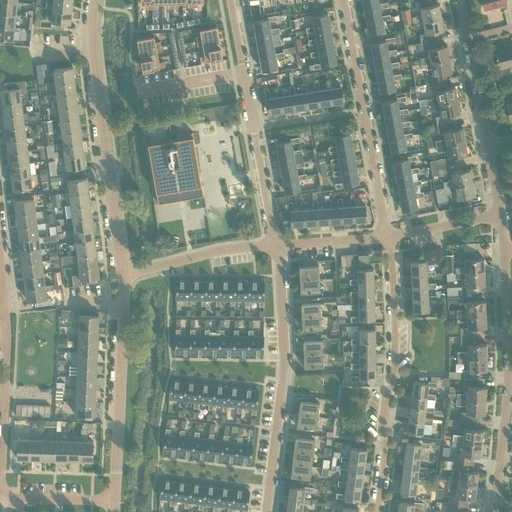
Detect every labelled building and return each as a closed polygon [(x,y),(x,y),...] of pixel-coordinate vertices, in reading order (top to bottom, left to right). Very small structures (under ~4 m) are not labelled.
[(17,2),(0,0),(0,12),(16,14),(17,2)] [(72,0),(53,0),(53,3),(46,2),(46,7),(52,8),(72,10),(72,0)] [(152,0),(141,0),(142,5),(148,4),(148,9),(152,9),(152,0)] [(162,0),(152,0),(152,9),(156,9),(156,4),(163,4),(162,0)] [(172,0),(162,0),(163,4),(169,4),(169,8),(173,8),(172,0)] [(182,0),(172,0),(173,8),(177,8),(177,3),(183,3),(182,0)] [(505,0),(482,0),(485,9),(506,4),(505,0)] [(380,5),(364,8),(366,20),(382,17),(382,16),(380,8),(388,6),(387,2),(379,3),(380,5)] [(412,16),(413,22),(442,17),(439,4),(420,7),(422,14),(412,16)] [(251,16),(260,14),(259,7),(250,9),(251,16)] [(72,10),(52,8),(51,21),(70,23),(72,10)] [(16,14),(0,12),(0,24),(14,26),(16,14)] [(314,29),(330,26),(327,13),(312,16),(314,26),(306,28),(307,32),(315,30),(314,29)] [(382,17),(366,20),(369,33),(384,30),(382,20),(391,19),(390,14),(382,16),(382,17)] [(253,21),(255,33),(271,30),(271,29),(269,21),(277,20),(276,15),(268,17),(268,18),(253,21)] [(442,17),(413,22),(414,28),(424,26),(425,33),(419,34),(421,42),(438,38),(437,31),(444,29),(442,17)] [(14,26),(0,24),(0,37),(13,39),(14,26)] [(215,36),(213,26),(197,29),(198,35),(193,36),(194,40),(215,36)] [(309,44),(317,43),(317,41),(332,38),(330,26),(314,29),(315,30),(316,38),(308,40),(309,44)] [(271,30),(255,33),(258,45),(273,42),(273,41),(271,33),(280,32),(279,27),(271,29),(271,30)] [(404,41),(403,33),(394,34),(396,42),(404,41)] [(154,36),(138,39),(139,49),(160,45),(159,41),(155,42),(154,36)] [(215,36),(194,40),(195,44),(199,43),(200,49),(216,47),(215,36)] [(371,42),(373,55),(388,52),(388,50),(387,43),(395,41),(394,37),(385,38),(386,40),(371,42)] [(319,54),(334,51),(332,38),(317,41),(317,43),(318,50),(310,52),(311,57),(319,55),(319,54)] [(419,58),(420,63),(449,58),(447,45),(440,46),(438,38),(421,42),(422,50),(428,49),(429,56),(419,58)] [(273,42),(258,45),(260,58),(275,55),(275,53),(274,46),(282,44),(281,39),(273,41),(273,42)] [(160,45),(139,49),(141,59),(157,56),(156,50),(161,49),(160,45)] [(218,57),(216,47),(200,49),(202,55),(197,56),(198,60),(218,57)] [(511,48),(496,52),(499,68),(511,64),(511,48)] [(388,52),(373,55),(375,67),(391,64),(390,62),(389,55),(397,53),(396,49),(388,50),(388,52)] [(337,63),(334,51),(319,54),(319,55),(321,63),(313,64),(314,69),(322,67),(322,66),(337,63)] [(283,52),(275,53),(275,55),(260,58),(262,70),(278,68),(276,58),(284,56),(283,52)] [(163,61),(158,62),(157,56),(141,59),(143,69),(163,65),(163,61)] [(449,58),(420,63),(422,69),(432,67),(433,74),(426,75),(428,83),(447,80),(446,72),(452,71),(449,58)] [(398,61),(390,62),(391,64),(375,67),(378,79),(393,76),(393,75),(391,67),(399,66),(398,61)] [(55,82),(74,79),(73,66),(54,69),(55,82)] [(44,70),(37,71),(39,84),(46,83),(44,70)] [(393,76),(378,79),(380,92),(395,89),(394,79),(402,78),(401,73),(393,75),(393,76)] [(264,83),(277,81),(276,75),(263,77),(264,83)] [(57,94),(76,91),(74,79),(55,82),(57,94)] [(326,80),(327,88),(328,88),(331,104),(344,102),(341,86),(331,88),(330,79),(326,80)] [(447,80),(428,83),(429,91),(436,90),(437,97),(427,99),(428,105),(457,99),(455,86),(448,87),(447,80)] [(2,103),(21,100),(20,93),(24,93),(23,81),(7,83),(8,89),(1,90),(2,103)] [(316,90),(319,105),(331,104),(328,88),(327,88),(319,89),(318,81),(314,82),(315,90),(316,90)] [(301,84),(302,92),(304,92),(306,107),(319,105),(316,90),(315,90),(307,91),(306,83),(301,84)] [(292,94),(294,109),(306,107),(304,92),(302,92),(295,93),(293,85),(289,86),(290,94),(292,94)] [(277,88),(278,96),(279,96),(282,111),(294,109),(292,94),(290,94),(283,95),(281,87),(277,88)] [(279,96),(278,96),(270,97),(269,89),(264,90),(266,98),(267,98),(267,99),(270,113),(282,111),(279,96)] [(266,98),(264,90),(259,91),(261,105),(268,104),(267,99),(267,98),(266,98)] [(58,106),(77,104),(76,91),(57,94),(58,100),(52,101),(53,107),(58,106)] [(382,102),(384,114),(399,111),(399,109),(398,102),(406,100),(405,96),(396,97),(397,99),(382,102)] [(436,116),(437,124),(455,121),(453,114),(460,112),(457,99),(428,105),(429,110),(439,108),(441,115),(436,116)] [(2,103),(4,115),(23,112),(21,100),(2,103)] [(60,119),(79,116),(77,104),(58,106),(60,119)] [(399,111),(384,114),(386,126),(402,123),(401,122),(400,114),(408,113),(407,108),(399,109),(399,111)] [(213,121),(211,109),(197,112),(187,113),(189,125),(199,123),(213,121)] [(23,112),(4,115),(5,127),(24,125),(24,118),(38,117),(37,111),(23,112)] [(81,129),(79,116),(60,119),(61,131),(81,129)] [(53,131),(51,119),(43,120),(45,132),(53,131)] [(402,123),(386,126),(388,138),(404,135),(404,134),(402,126),(410,125),(409,120),(401,122),(402,123)] [(455,121),(437,124),(438,132),(444,131),(445,138),(435,140),(436,146),(465,140),(463,127),(456,129),(455,121)] [(7,140),(26,137),(24,125),(5,127),(7,140)] [(82,141),(81,129),(61,131),(63,143),(82,141)] [(177,200),(203,195),(192,131),(177,134),(178,138),(148,143),(158,203),(177,200)] [(54,144),(53,132),(45,133),(47,145),(54,144)] [(412,132),(404,134),(404,135),(388,138),(391,151),(406,148),(404,138),(413,137),(412,132)] [(337,148),(352,145),(350,133),(334,136),(336,145),(328,147),(329,151),(337,150),(337,148)] [(8,152),(28,149),(26,137),(7,140),(8,152)] [(276,143),(278,155),(294,152),(293,150),(292,143),(300,141),(299,137),(290,138),(291,140),(276,143)] [(465,140),(436,146),(437,152),(447,150),(449,157),(468,154),(465,140)] [(84,153),(82,141),(63,143),(65,156),(84,153)] [(339,160),(354,158),(352,145),(337,148),(337,150),(338,158),(330,159),(331,164),(339,162),(339,160)] [(29,162),(28,149),(8,152),(10,164),(29,162)] [(294,152),(278,155),(280,167),(296,164),(295,163),(294,155),(302,153),(301,149),(293,150),(294,152)] [(85,166),(84,153),(65,156),(66,169),(85,166)] [(393,161),(395,173),(410,170),(410,168),(409,161),(417,159),(416,155),(407,156),(408,158),(393,161)] [(341,173),(357,170),(354,158),(339,160),(339,162),(341,170),(333,171),(333,175),(341,174),(341,173)] [(431,169),(446,166),(444,158),(429,161),(431,169)] [(296,164),(280,167),(283,180),(298,177),(298,175),(296,167),(304,166),(304,161),(295,163),(296,164)] [(31,174),(29,162),(10,164),(11,177),(31,174)] [(447,173),(446,166),(431,169),(432,176),(447,173)] [(413,182),(412,181),(411,173),(419,172),(418,167),(410,168),(410,170),(395,173),(397,185),(413,182)] [(444,187),(473,182),(470,169),(452,172),(453,179),(443,181),(444,187)] [(359,182),(357,170),(341,173),(341,174),(343,182),(335,183),(336,188),(344,186),(344,185),(359,182)] [(298,177),(283,180),(285,192),(301,189),(299,179),(307,178),(306,173),(298,175),(298,177)] [(32,187),(31,174),(11,177),(13,190),(32,187)] [(68,180),(69,192),(88,190),(87,177),(68,180)] [(420,179),(412,181),(413,182),(397,185),(400,198),(415,195),(415,193),(413,185),(421,184),(420,179)] [(475,195),(473,182),(444,187),(435,189),(437,202),(447,200),(446,193),(455,191),(456,198),(458,198),(460,204),(470,202),(469,196),(475,195)] [(69,192),(71,205),(90,202),(88,190),(69,192)] [(423,191),(415,193),(415,195),(400,198),(402,210),(417,207),(415,197),(424,196),(423,191)] [(434,200),(432,192),(425,193),(427,201),(434,200)] [(355,197),(350,198),(351,206),(352,206),(353,221),(366,220),(365,205),(355,205),(355,197)] [(14,201),(16,213),(35,211),(34,198),(14,201)] [(342,198),(337,199),(338,207),(340,206),(341,222),(353,221),(352,206),(351,206),(343,206),(342,198)] [(329,199),(325,200),(325,208),(327,207),(328,223),(341,222),(340,206),(338,207),(330,207),(329,199)] [(317,200),(312,200),(313,208),(315,208),(316,224),(328,223),(327,207),(325,208),(317,208),(317,200)] [(304,201),(300,201),(300,209),(302,209),(303,225),(316,224),(315,208),(313,208),(305,209),(304,201)] [(90,202),(71,205),(72,217),(92,215),(90,202)] [(288,210),(282,211),(282,224),(290,224),(291,226),(303,225),(302,209),(300,209),(292,210),(292,202),(287,202),(288,210)] [(16,213),(18,226),(37,223),(35,211),(16,213)] [(72,217),(74,230),(93,227),(92,215),(72,217)] [(18,226),(19,238),(38,236),(37,223),(18,226)] [(57,233),(56,226),(48,227),(49,234),(57,233)] [(74,230),(76,242),(95,239),(93,227),(74,230)] [(38,236),(19,238),(21,250),(40,248),(38,236)] [(76,242),(77,254),(96,252),(95,239),(76,242)] [(40,248),(21,250),(22,263),(41,260),(40,248)] [(455,267),(455,272),(484,271),(484,258),(477,259),(477,251),(463,251),(463,259),(465,259),(465,267),(455,267)] [(96,252),(77,254),(79,267),(98,264),(96,252)] [(358,264),(368,263),(368,254),(358,254),(358,264)] [(411,260),(411,273),(427,272),(427,271),(426,263),(434,262),(434,258),(426,258),(426,260),(411,260)] [(41,260),(22,263),(24,275),(43,273),(41,260)] [(299,267),(300,279),(319,278),(319,261),(310,261),(310,266),(299,267)] [(98,264),(79,267),(80,274),(72,275),(73,286),(82,284),(81,279),(99,277),(98,264)] [(358,281),(374,281),(374,268),(358,269),(358,279),(350,279),(350,284),(358,283),(358,281)] [(427,272),(411,273),(412,285),(427,285),(427,283),(427,275),(435,275),(435,270),(427,271),(427,272)] [(484,271),(455,272),(455,273),(446,273),(447,280),(456,280),(456,279),(465,278),(466,286),(485,284),(484,271)] [(43,273),(24,275),(25,288),(45,285),(43,273)] [(320,291),(319,278),(300,279),(300,292),(320,291)] [(191,299),(191,281),(176,281),(176,299),(187,299),(187,305),(191,305),(191,299)] [(206,281),(191,281),(191,299),(201,299),(201,305),(206,305),(206,299),(205,299),(206,281)] [(220,281),(206,281),(205,299),(206,299),(216,299),(216,305),(220,305),(220,299),(220,281)] [(235,282),(220,281),(220,299),(230,299),(230,305),(235,305),(235,299),(235,282)] [(359,294),(374,293),(374,281),(358,281),(358,283),(359,291),(350,291),(350,296),(359,296),(359,294)] [(249,282),(235,282),(235,299),(245,300),(245,306),(249,306),(249,300),(249,282)] [(264,282),(249,282),(249,300),(259,300),(259,306),(264,306),(264,282)] [(427,285),(412,285),(413,298),(428,297),(428,295),(428,288),(436,287),(436,285),(436,282),(435,282),(427,283),(427,285)] [(45,285),(25,288),(27,300),(35,299),(36,305),(52,303),(51,297),(46,298),(45,291),(54,290),(53,285),(45,286),(45,285)] [(359,306),(375,306),(374,293),(359,294),(359,296),(359,303),(351,304),(351,308),(359,308),(359,306)] [(428,297),(413,298),(413,311),(429,310),(428,300),(437,299),(436,295),(428,295),(428,297)] [(456,315),(486,313),(485,301),(466,302),(466,309),(456,309),(456,315)] [(301,304),(302,317),(321,316),(321,303),(301,304)] [(375,318),(375,306),(359,306),(359,308),(359,316),(351,316),(351,321),(360,320),(360,319),(375,318)] [(486,327),(486,313),(456,315),(457,321),(467,321),(467,327),(460,328),(460,335),(478,335),(478,327),(486,327)] [(79,314),(78,327),(98,327),(98,315),(79,314)] [(322,328),(321,316),(302,317),(302,329),(322,328)] [(78,327),(78,339),(97,340),(98,327),(78,327)] [(359,341),(375,341),(375,328),(359,328),(359,338),(351,338),(351,343),(359,343),(359,341)] [(190,335),(180,335),(180,329),(176,329),(175,353),(190,353),(190,335)] [(205,335),(195,335),(195,329),(190,329),(190,335),(190,353),(205,353),(205,335)] [(205,353),(219,353),(219,336),(209,335),(209,329),(205,329),(205,335),(205,353)] [(234,336),(224,336),(224,330),(219,330),(219,336),(219,353),(234,354),(234,336)] [(234,354),(248,354),(248,336),(238,336),(238,330),(234,330),(234,336),(234,354)] [(248,336),(248,354),(263,354),(263,336),(253,336),(253,330),(249,330),(248,330),(248,336)] [(457,351),(457,357),(487,357),(487,343),(478,344),(478,337),(460,337),(460,345),(468,344),(468,351),(457,351)] [(67,338),(58,338),(58,346),(67,346),(67,338)] [(78,339),(77,352),(97,352),(97,340),(78,339)] [(304,354),(323,353),(323,341),(303,342),(304,354)] [(351,355),(359,355),(359,354),(375,353),(375,341),(359,341),(359,343),(359,351),(351,351),(351,355)] [(77,352),(77,364),(96,365),(97,352),(77,352)] [(323,353),(304,354),(304,367),(324,366),(323,353)] [(359,354),(359,355),(359,363),(351,363),(351,368),(359,368),(359,366),(375,366),(375,353),(359,354)] [(487,357),(457,357),(457,363),(468,363),(468,370),(487,370),(487,357)] [(77,364),(76,376),(96,377),(96,365),(77,364)] [(359,366),(359,368),(359,376),(351,376),(351,380),(360,380),(360,379),(375,379),(375,366),(359,366)] [(76,376),(76,389),(95,390),(96,377),(76,376)] [(70,377),(57,377),(56,388),(69,388),(70,377)] [(456,399),(485,400),(486,387),(479,386),(480,378),(463,377),(463,386),(467,386),(467,393),(457,393),(456,399)] [(184,406),(184,400),(186,382),(171,381),(169,398),(180,399),(179,405),(184,406)] [(427,395),(427,394),(428,386),(436,387),(437,382),(428,381),(428,383),(413,381),(411,393),(427,395)] [(184,400),(194,401),(194,407),(198,408),(199,402),(201,384),(186,382),(184,400)] [(199,402),(209,403),(208,409),(213,409),(213,403),(215,385),(201,384),(199,402)] [(213,403),(223,404),(223,410),(227,411),(228,405),(227,405),(229,387),(215,385),(213,403)] [(227,405),(228,405),(238,406),(237,412),(241,412),(242,406),(244,389),(229,387),(227,405)] [(95,390),(76,389),(75,401),(95,402),(95,390)] [(258,390),(244,389),(242,406),(252,408),(251,414),(256,414),(258,390)] [(435,394),(427,394),(427,395),(411,393),(410,406),(425,408),(426,406),(427,398),(435,399),(435,394)] [(485,413),(485,400),(456,399),(456,404),(466,405),(466,412),(460,411),(459,419),(477,421),(478,413),(485,413)] [(95,402),(75,401),(75,414),(94,415),(95,402)] [(299,413),(318,416),(319,403),(300,401),(299,413)] [(434,407),(426,406),(425,408),(410,406),(408,418),(424,420),(424,418),(425,410),(433,411),(434,407)] [(318,416),(299,413),(297,426),(316,428),(318,416)] [(432,419),(424,418),(424,420),(408,418),(407,431),(423,433),(424,423),(432,424),(432,419)] [(477,429),(477,421),(459,419),(458,428),(464,428),(463,435),(453,434),(453,440),(481,443),(483,430),(477,429)] [(81,441),(87,441),(87,429),(93,429),(93,422),(82,422),(82,429),(81,429),(81,441)] [(180,436),(179,436),(169,435),(170,429),(166,428),(163,452),(178,454),(180,436)] [(194,438),(184,436),(185,430),(180,430),(179,436),(180,436),(178,454),(192,455),(194,438)] [(209,439),(208,439),(198,438),(199,432),(195,432),(194,438),(192,455),(207,457),(209,439)] [(207,457),(221,459),(223,441),(213,440),(213,434),(209,433),(208,439),(209,439),(207,457)] [(221,459),(235,460),(237,442),(227,441),(228,435),(223,435),(223,441),(221,459)] [(237,442),(235,460),(250,462),(252,444),(242,443),(242,437),(238,436),(237,442)] [(294,451),(313,453),(315,441),(295,438),(294,451)] [(30,458),(30,439),(18,439),(17,458),(30,458)] [(42,459),(43,440),(30,439),(30,458),(42,459)] [(55,459),(55,440),(43,440),(42,459),(55,459)] [(67,460),(68,440),(55,440),(55,459),(67,460)] [(80,460),(80,441),(68,440),(67,460),(80,460)] [(454,461),(474,464),(475,456),(480,456),(481,443),(453,440),(452,446),(462,447),(461,454),(455,453),(454,461)] [(87,441),(81,441),(80,441),(80,460),(93,461),(93,441),(87,441)] [(420,456),(420,454),(421,446),(429,447),(430,443),(421,442),(421,443),(406,442),(404,454),(420,456)] [(341,460),(349,461),(349,460),(365,462),(367,449),(351,447),(350,457),(342,456),(341,460)] [(292,463),(311,466),(313,453),(294,451),(292,463)] [(428,455),(420,454),(420,456),(404,454),(403,467),(419,468),(419,467),(420,459),(428,460),(428,455)] [(348,472),(363,474),(365,462),(349,460),(349,461),(348,469),(340,468),(339,473),(347,474),(348,472)] [(474,464),(454,461),(454,469),(459,470),(458,477),(448,476),(447,482),(476,485),(478,472),(473,472),(474,464)] [(311,466),(292,463),(291,476),(310,478),(311,466)] [(419,468),(403,467),(402,479),(417,481),(417,479),(418,471),(426,472),(427,467),(419,467),(419,468)] [(338,485),(346,486),(346,484),(362,486),(363,474),(348,472),(347,474),(346,481),(338,480),(338,485)] [(417,481),(402,479),(400,492),(416,493),(417,484),(425,484),(425,480),(417,479),(417,481)] [(174,506),(175,500),(177,482),(162,480),(160,498),(171,499),(170,505),(174,506)] [(175,500),(185,501),(184,507),(189,507),(189,502),(191,484),(177,482),(175,500)] [(474,498),(476,485),(447,482),(446,488),(456,489),(456,496),(449,495),(448,503),(467,506),(468,498),(474,498)] [(189,502),(199,503),(199,509),(203,509),(204,503),(206,486),(191,484),(189,502)] [(346,484),(346,486),(345,494),(337,493),(336,497),(345,498),(345,497),(360,499),(362,486),(346,484)] [(220,487),(206,486),(204,503),(214,505),(213,511),(217,511),(218,505),(220,487)] [(289,486),(288,498),(303,500),(304,498),(305,491),(313,492),(313,487),(305,486),(304,487),(289,486)] [(218,505),(228,506),(227,511),(231,511),(233,507),(232,507),(234,489),(220,487),(218,505)] [(232,507),(233,507),(243,508),(242,511),(246,511),(249,491),(234,489),(232,507)] [(303,500),(288,498),(286,510),(300,511),(301,511),(302,511),(303,503),(311,504),(312,499),(304,498),(303,500)] [(399,501),(397,511),(413,511),(414,506),(423,507),(423,503),(414,502),(414,503),(399,501)] [(466,511),(467,506),(448,503),(447,511),(450,511),(466,511)]
